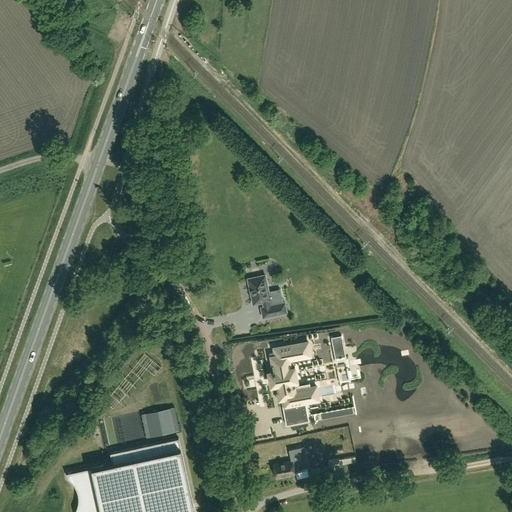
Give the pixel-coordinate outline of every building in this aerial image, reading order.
[(261,308),(263,317),(287,312),(285,303),(271,306),(269,301),(271,300),(265,275),(248,279),(253,304),(263,302),(264,307),(261,308)] [(331,337),(335,358),(346,356),(342,335),(331,337)] [(289,359),(311,355),(308,341),(274,347),(275,352),(269,353),(270,358),(271,357),(274,371),(268,372),(271,386),(277,385),(279,395),(277,395),(278,399),(282,399),(283,406),(286,405),(287,410),(284,410),(287,423),(286,423),(286,425),(308,421),(304,402),(319,400),(317,385),(310,387),(309,383),(294,386),(293,381),(297,380),(295,367),(291,367),(289,359)] [(76,511),(196,511),(196,510),(194,507),(193,504),(179,438),(111,453),(113,463),(67,473),(69,479),(70,480),(72,482),(74,484),(75,485),(76,487),(77,489),(78,492),(78,494),(79,496),(79,498),(79,500),(79,503),(78,505),(78,507),(77,509),(76,511)] [(295,473),(293,465),(308,462),(304,446),(289,449),(291,461),(274,465),(277,477),(295,473)] [(337,466),(312,470),(314,482),(339,478),(339,474),(338,472),(337,466)]
